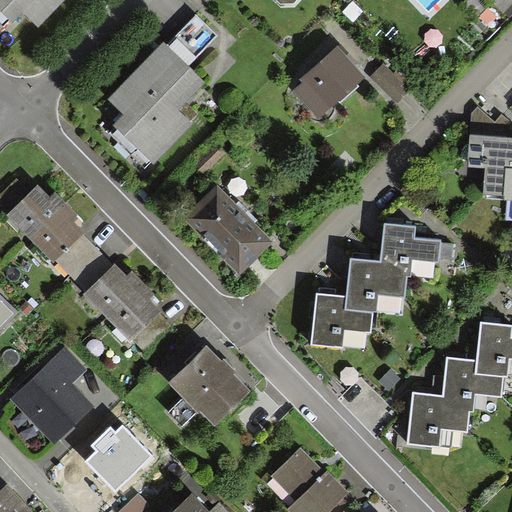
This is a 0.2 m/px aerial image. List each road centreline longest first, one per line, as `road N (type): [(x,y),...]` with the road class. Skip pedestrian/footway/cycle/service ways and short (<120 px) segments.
road 1 (residential): [(237,325),(511,38)]
road 2 (residential): [(22,110),(237,325)]
road 3 (residential): [(237,325),(421,511)]
road 4 (residential): [(22,110),(126,0)]
